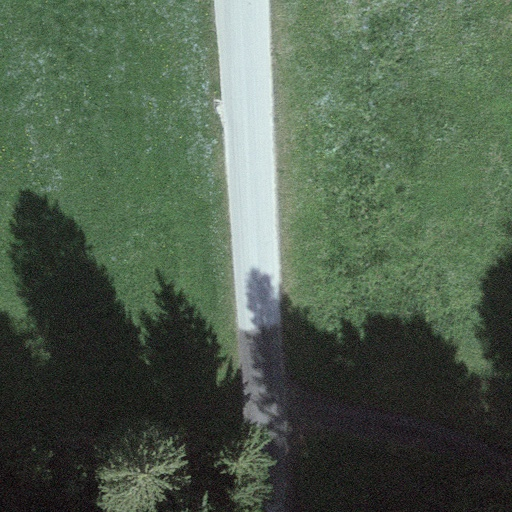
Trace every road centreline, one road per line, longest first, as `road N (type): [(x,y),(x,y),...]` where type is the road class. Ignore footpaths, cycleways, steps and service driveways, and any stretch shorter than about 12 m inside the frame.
road 1 (track): [(271,511),(245,0)]
road 2 (track): [(511,469),(492,456),(271,395)]
